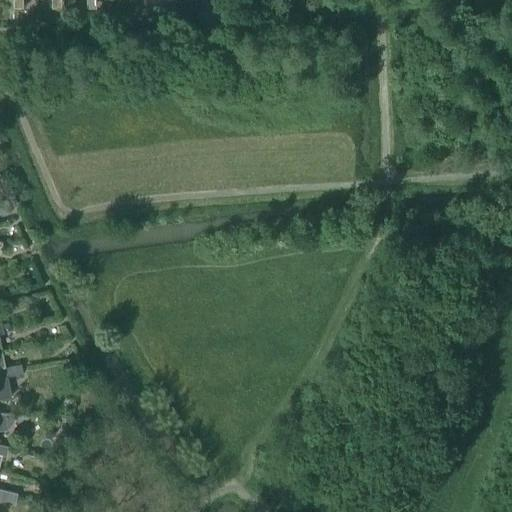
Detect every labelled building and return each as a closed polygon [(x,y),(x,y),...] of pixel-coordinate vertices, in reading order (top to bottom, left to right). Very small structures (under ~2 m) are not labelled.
[(22,0),(12,0),(13,9),(22,9),(22,0)] [(60,0),(50,0),(51,9),(60,9),(60,0)] [(85,0),(86,9),(95,9),(95,0),(85,0)] [(10,367),(11,376),(25,374),(23,364),(10,367)] [(0,399),(11,397),(7,377),(11,376),(10,367),(5,368),(0,368),(0,399)] [(0,455),(1,455),(6,456),(8,447),(0,445),(0,430),(6,431),(12,424),(14,419),(14,413),(0,412),(0,455)] [(5,491),(3,500),(15,503),(17,494),(5,491)]
